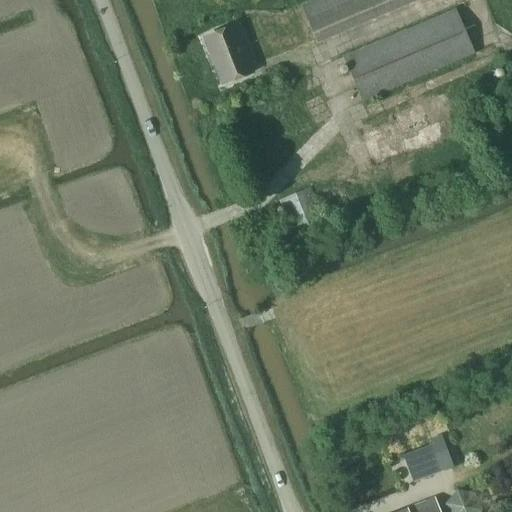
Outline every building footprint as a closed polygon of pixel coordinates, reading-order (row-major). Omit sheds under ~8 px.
[(317,43),(420,0),(316,0),(302,6),(317,43)] [(363,101),(474,54),(456,11),(345,58),(363,101)] [(223,86),(253,74),(234,27),(204,39),(223,86)] [(394,122),(362,134),(374,166),(406,153),(453,137),(439,96),(391,116),(394,122)] [(300,250),(332,236),(311,188),(279,202),(300,250)] [(414,483),(454,468),(444,441),(404,456),(414,483)] [(455,488),(444,504),(447,511),(479,511),(483,507),(474,490),(455,488)] [(438,511),(434,500),(401,511),(438,511)]
